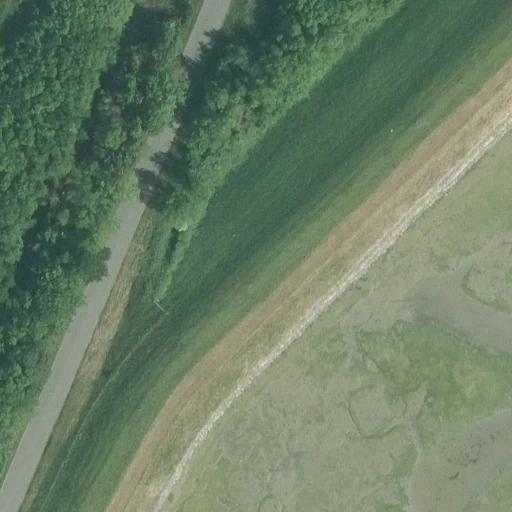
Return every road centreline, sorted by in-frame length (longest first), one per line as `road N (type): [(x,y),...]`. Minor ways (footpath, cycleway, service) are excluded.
road 1 (track): [(511,14),(201,320),(141,392),(73,511)]
road 2 (unclassified): [(4,511),(216,0)]
